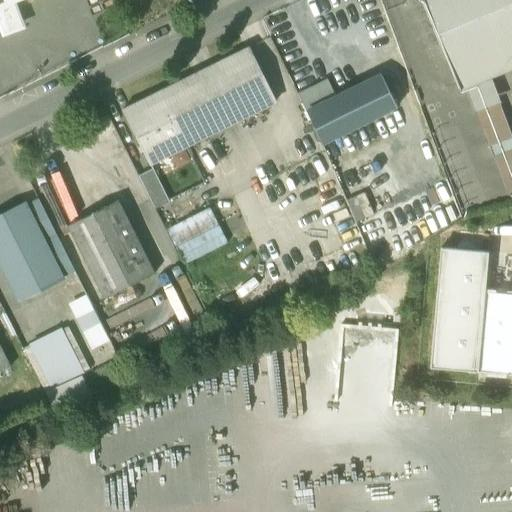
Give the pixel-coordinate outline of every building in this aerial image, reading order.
[(0,0),(0,26),(20,19),(12,0),(0,0)] [(511,0),(423,0),(455,78),(460,90),(511,69),(511,0)] [(249,48),(160,92),(188,147),(276,102),(249,48)] [(321,83),(298,95),(307,113),(336,98),(323,73),(317,76),(321,83)] [(336,98),(307,113),(322,144),(395,108),(397,108),(381,76),(336,98)] [(490,79),(468,89),(480,121),(489,145),(511,137),(503,112),(490,79)] [(188,147),(160,92),(124,110),(151,165),(188,147)] [(511,137),(489,145),(493,157),(511,150),(511,137)] [(191,156),(205,181),(220,172),(206,147),(191,156)] [(511,150),(493,157),(501,176),(507,191),(511,189),(511,150)] [(170,201),(154,169),(138,176),(154,209),(170,201)] [(358,224),(376,216),(366,194),(348,202),(358,224)] [(73,270),(37,198),(26,204),(61,276),(73,270)] [(118,201),(68,226),(104,299),(154,274),(118,201)] [(26,204),(25,203),(0,215),(0,260),(19,299),(62,277),(61,276),(26,204)] [(165,228),(183,264),(229,242),(211,205),(165,228)] [(489,252),(441,248),(430,367),(477,371),(489,252)] [(511,294),(485,292),(477,371),(511,374),(511,294)] [(108,340),(85,295),(69,303),(91,348),(108,340)] [(91,370),(69,326),(65,329),(61,330),(83,374),(86,372),(91,370)] [(83,374),(61,330),(65,329),(64,327),(30,343),(31,345),(33,344),(55,388),(52,389),(53,390),(87,374),(86,372),(83,374)] [(55,388),(33,344),(31,345),(23,349),(45,393),(52,389),(55,388)] [(0,371),(10,367),(0,347),(0,371)]
